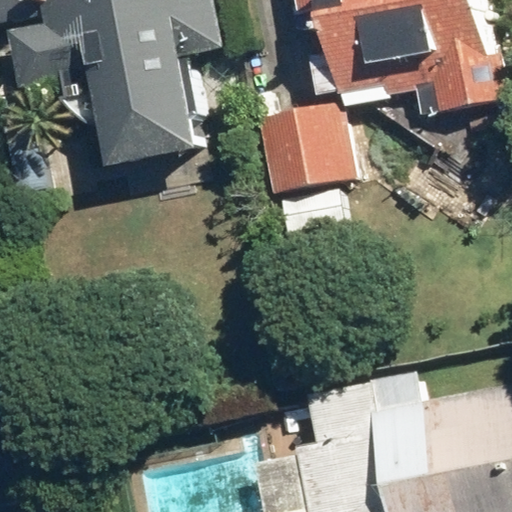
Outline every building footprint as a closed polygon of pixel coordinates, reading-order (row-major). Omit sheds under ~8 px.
[(54,0),(0,0),(0,24),(57,15),(54,0)] [(59,0),(63,22),(28,28),(39,94),(82,86),(85,102),(111,98),(124,173),(220,156),(203,61),(243,54),(233,0),(59,0)] [(511,42),(504,0),(313,0),(316,12),(337,8),(354,97),(447,80),(454,116),(511,105),(511,42)] [(361,108),(299,118),(312,193),(374,182),(361,108)] [(49,119),(6,127),(18,193),(58,185),(67,232),(105,225),(89,136),(53,142),(49,119)] [(0,337),(0,436),(19,432),(0,337)] [(438,375),(325,396),(334,444),(311,449),(322,511),(511,511),(511,390),(444,404),(438,375)]
